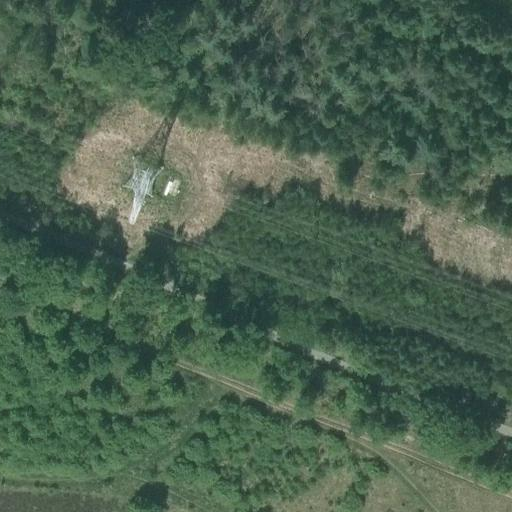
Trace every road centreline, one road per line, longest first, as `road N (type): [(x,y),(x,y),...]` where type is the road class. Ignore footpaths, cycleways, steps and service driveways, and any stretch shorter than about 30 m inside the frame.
road 1 (track): [(222,383),(0,286)]
road 2 (track): [(378,446),(222,383)]
road 3 (track): [(378,446),(511,497)]
road 4 (track): [(125,479),(156,461),(222,383)]
road 5 (track): [(125,479),(0,473)]
